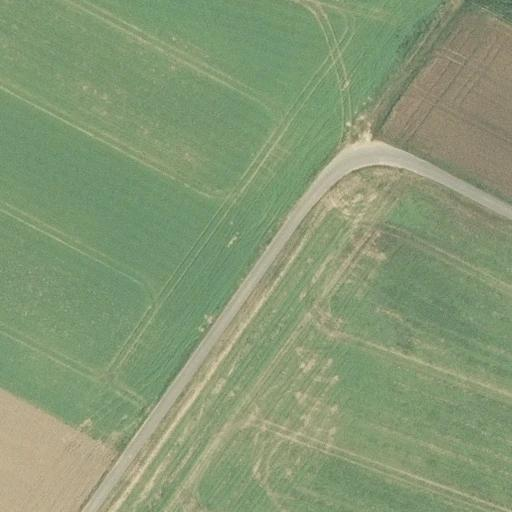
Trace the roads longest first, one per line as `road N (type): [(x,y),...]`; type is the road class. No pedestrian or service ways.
road 1 (track): [(355,154),(324,178),(90,511)]
road 2 (track): [(463,0),(355,154)]
road 3 (track): [(511,218),(395,158),(355,154)]
